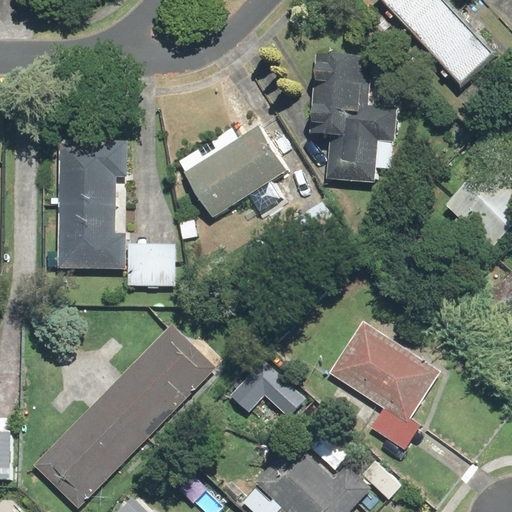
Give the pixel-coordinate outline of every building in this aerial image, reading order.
[(451,0),(392,0),(473,84),(504,55),(451,0)] [(334,130),(331,180),(382,183),(389,50),(328,47),(324,129),(334,130)] [(262,113),(187,159),(224,219),(299,173),(262,113)] [(141,128),(63,127),(61,268),(132,269),(132,288),(184,289),(185,240),(139,240),(141,128)] [(511,152),(510,150),(445,223),(494,265),(511,244),(511,152)] [(349,226),(334,202),(298,224),(312,248),(349,226)] [(511,273),(479,306),(511,338),(511,273)] [(371,317),(336,370),(418,425),(453,371),(371,317)] [(170,333),(41,464),(89,511),(91,511),(220,383),(170,333)] [(318,403),(272,361),(238,398),(260,418),(277,398),(302,420),(318,403)] [(413,426),(392,413),(380,432),(402,445),(413,426)] [(0,480),(19,480),(19,439),(0,438),(0,480)] [(306,440),(250,500),(262,511),(366,511),(387,491),(356,463),(345,475),(306,440)] [(145,511),(134,501),(123,511),(145,511)]
